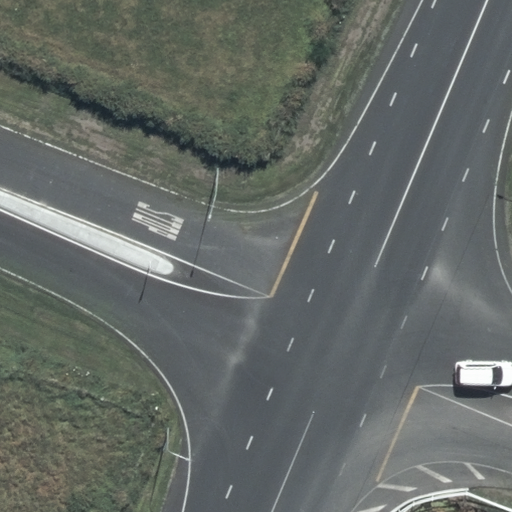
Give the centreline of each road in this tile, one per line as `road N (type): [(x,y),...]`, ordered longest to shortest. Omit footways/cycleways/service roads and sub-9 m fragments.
road 1 (secondary): [(482,0),(338,342)]
road 2 (unclassified): [(338,342),(0,201)]
road 3 (unclassified): [(511,414),(338,342)]
road 4 (secondary): [(338,342),(268,511)]
